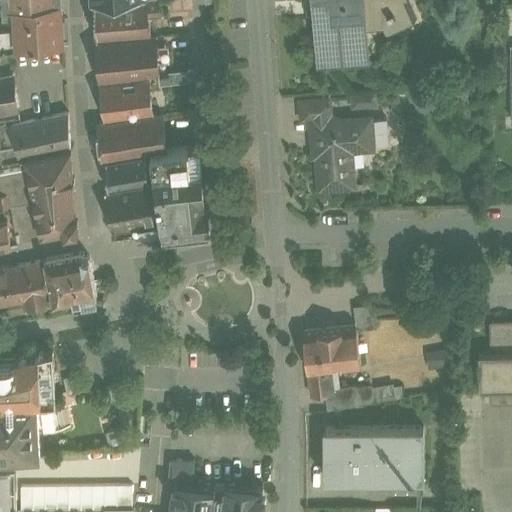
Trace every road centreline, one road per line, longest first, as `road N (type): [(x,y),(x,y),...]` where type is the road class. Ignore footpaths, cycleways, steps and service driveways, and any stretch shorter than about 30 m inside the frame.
road 1 (residential): [(281,236),(121,251),(95,236),(80,0)]
road 2 (residential): [(286,511),(281,236)]
road 3 (residential): [(260,0),(281,236)]
road 4 (residential): [(281,236),(511,228)]
